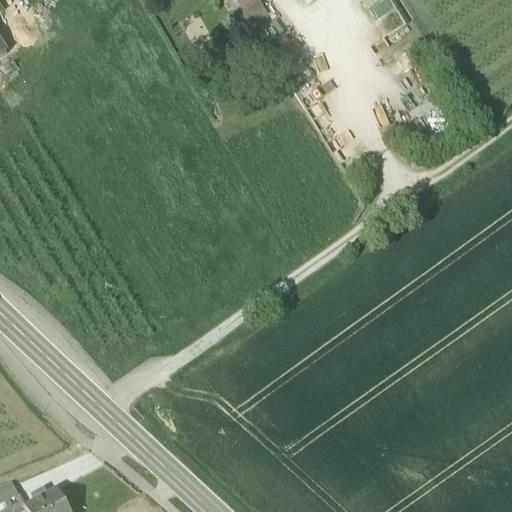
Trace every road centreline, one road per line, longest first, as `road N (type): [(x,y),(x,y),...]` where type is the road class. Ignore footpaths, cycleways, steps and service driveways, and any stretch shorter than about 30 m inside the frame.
road 1 (secondary): [(208,511),(0,316)]
road 2 (track): [(0,486),(119,429)]
